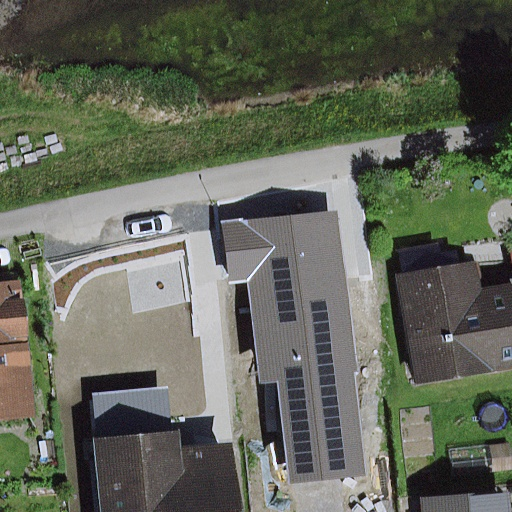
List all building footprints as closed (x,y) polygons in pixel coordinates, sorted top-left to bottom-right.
[(333,222),(239,231),(252,372),(346,364),(333,222)] [(467,268),(392,280),(410,387),(511,369),(511,292),(472,299),(467,268)] [(18,283),(0,283),(0,423),(29,422),(18,283)] [(184,434),(89,442),(95,511),(228,511),(223,444),(186,448),(184,434)] [(498,511),(497,493),(420,500),(420,511),(498,511)]
